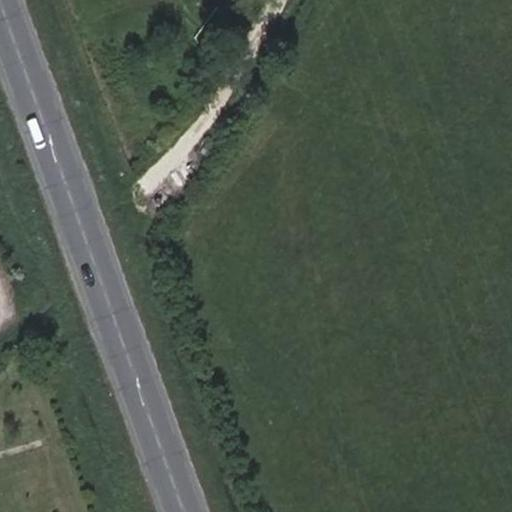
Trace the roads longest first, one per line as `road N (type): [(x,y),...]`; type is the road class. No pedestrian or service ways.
road 1 (primary): [(0,7),(183,511)]
road 2 (track): [(163,202),(257,85),(302,0)]
